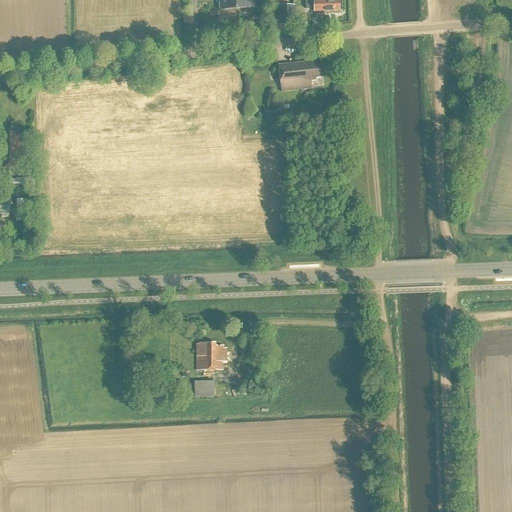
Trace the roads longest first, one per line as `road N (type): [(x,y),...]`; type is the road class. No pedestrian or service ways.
road 1 (track): [(449,511),(437,0)]
road 2 (unclassified): [(383,31),(0,78)]
road 3 (primary): [(378,275),(0,292)]
road 4 (track): [(379,290),(358,0)]
road 5 (primary): [(378,275),(511,269)]
